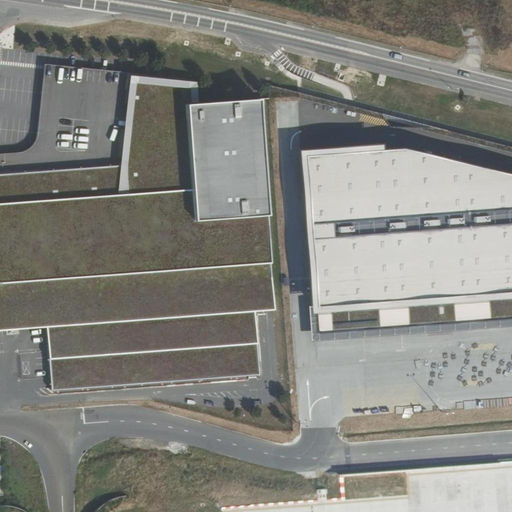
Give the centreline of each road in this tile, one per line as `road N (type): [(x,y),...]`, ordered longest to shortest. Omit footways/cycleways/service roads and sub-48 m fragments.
road 1 (unclassified): [(115,0),(511,91)]
road 2 (unknown): [(304,369),(424,372)]
